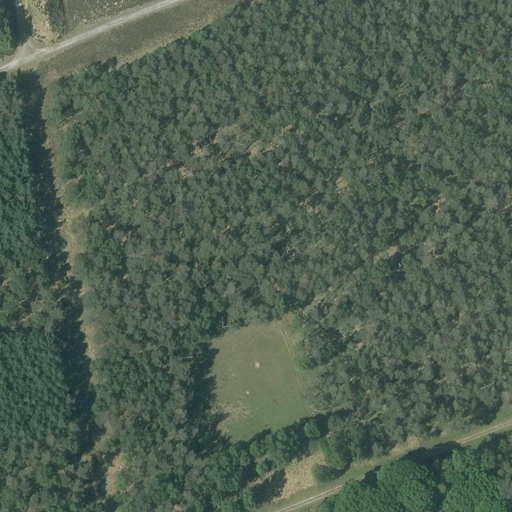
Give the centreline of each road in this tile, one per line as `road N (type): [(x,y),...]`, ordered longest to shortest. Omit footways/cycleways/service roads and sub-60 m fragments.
road 1 (track): [(96,511),(17,0)]
road 2 (track): [(305,511),(511,430)]
road 3 (track): [(0,70),(173,0)]
